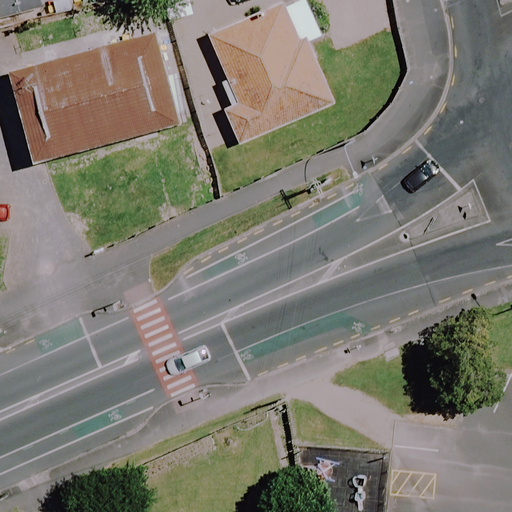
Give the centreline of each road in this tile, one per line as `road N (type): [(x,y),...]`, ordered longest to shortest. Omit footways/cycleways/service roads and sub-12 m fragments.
road 1 (secondary): [(505,173),(467,208),(355,266),(0,410)]
road 2 (secondary): [(505,173),(491,126),(495,88),(511,56)]
